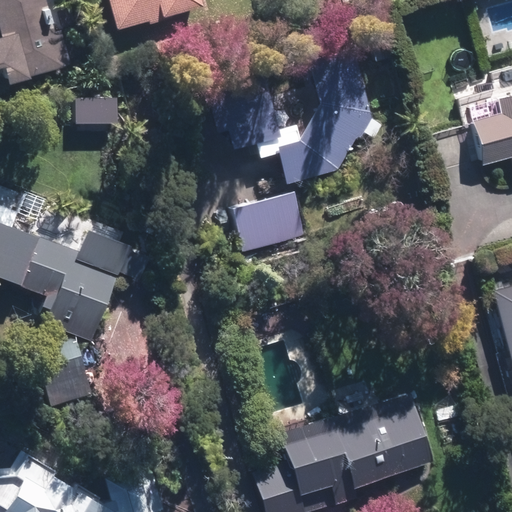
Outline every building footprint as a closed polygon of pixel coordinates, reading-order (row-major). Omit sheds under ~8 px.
[(0,0),(0,82),(68,66),(51,0),(0,0)] [(101,0),(110,34),(198,11),(194,0),(101,0)] [(352,53),(303,65),(315,103),(296,142),(274,146),(280,183),(336,174),(366,110),(352,53)] [(259,78),(211,89),(225,147),(273,135),(259,78)] [(511,92),(461,104),(474,165),(507,158),(511,176),(511,92)] [(289,192),(222,211),(234,254),(302,236),(289,192)] [(0,280),(41,295),(34,315),(88,335),(122,240),(83,226),(76,246),(0,218),(0,280)] [(74,340),(33,349),(46,406),(87,397),(74,340)] [(511,341),(502,344),(511,382),(511,341)] [(245,472),(254,511),(302,511),(364,498),(360,482),(430,466),(412,393),(275,425),(284,463),(245,472)] [(163,511),(157,467),(102,475),(106,501),(14,449),(3,465),(0,465),(0,511),(163,511)]
